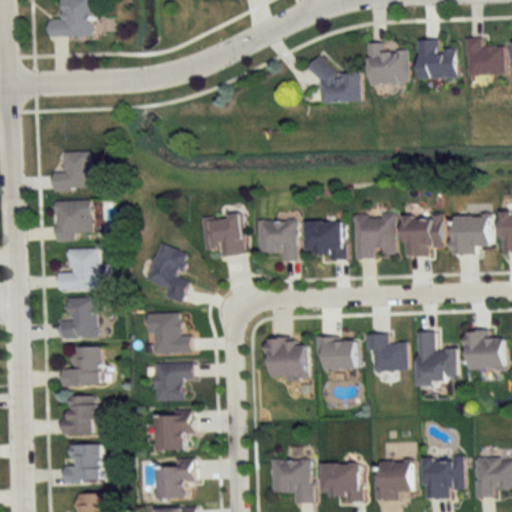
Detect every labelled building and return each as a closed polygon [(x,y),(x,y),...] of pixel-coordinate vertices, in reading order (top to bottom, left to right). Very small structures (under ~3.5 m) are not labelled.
[(63,0),(63,19),(51,19),(51,36),(93,36),(93,0),(63,0)] [(507,47),(484,48),(484,38),(468,38),(469,75),(507,74),(507,47)] [(419,41),(420,80),(458,79),(457,49),(441,50),(440,40),(419,41)] [(411,52),(387,52),(387,44),(370,44),(370,84),(411,84),(411,52)] [(319,103),(362,103),(362,73),(329,73),(329,58),(319,58),(319,103)] [(65,171),(55,171),(55,190),(94,190),(93,151),(65,151),(65,171)] [(78,235),(94,234),(93,200),(57,201),(57,242),(78,241),(78,235)] [(511,250),(511,210),(503,211),(503,250),(511,250)] [(244,213),(205,217),(208,249),(222,247),(223,255),(247,253),(244,213)] [(357,214),(358,257),(377,257),(377,255),(398,254),(397,213),(357,214)] [(405,215),(405,255),(432,255),(432,245),(446,245),(446,215),(405,215)] [(493,215),(455,216),(456,252),(479,252),(479,246),(494,245),(493,215)] [(300,220),(262,220),(261,252),(284,252),(284,260),(300,260),(300,220)] [(348,220),(309,221),(309,256),(348,256),(348,220)] [(191,253),(162,244),(150,280),(171,288),(169,296),(185,302),(192,282),(182,278),(191,253)] [(70,250),(71,272),(60,272),(60,290),(101,289),(100,249),(70,250)] [(61,338),(99,337),(98,297),(70,298),(71,319),(61,319),(61,338)] [(183,313),(152,314),(153,353),(195,352),(194,334),(184,335),(183,313)] [(491,330),(469,330),(470,369),(508,368),(507,337),(491,337),(491,330)] [(459,348),(438,348),(438,331),(420,331),(421,381),(460,380),(459,348)] [(410,370),(410,342),(391,342),(391,333),(372,333),(373,370),(410,370)] [(323,337),(323,368),(359,368),(359,337),(323,337)] [(270,338),(270,376),(309,376),(309,338),(270,338)] [(103,384),(103,346),(73,346),(73,368),(63,368),(64,385),(103,384)] [(196,379),(196,362),(158,362),(158,399),(185,399),(185,379),(196,379)] [(67,433),(98,433),(98,395),(67,395),(67,433)] [(197,433),(197,413),(158,414),(158,449),(189,448),(189,433),(197,433)] [(69,444),(69,465),(65,465),(66,482),(103,481),(102,443),(69,444)] [(497,498),(497,488),(511,488),(511,457),(479,458),(479,498),(497,498)] [(427,458),(427,498),(452,498),(452,489),(467,489),(467,458),(427,458)] [(297,502),(315,502),(315,459),(274,459),(274,491),(297,491),(297,502)] [(159,497),(192,497),(192,483),(197,482),(197,460),(158,460),(159,497)] [(415,461),(380,461),(380,499),(402,499),(402,490),(415,490),(415,461)] [(325,462),(325,498),(364,498),(364,462),(325,462)] [(107,511),(107,493),(79,493),(79,511),(107,511)]
